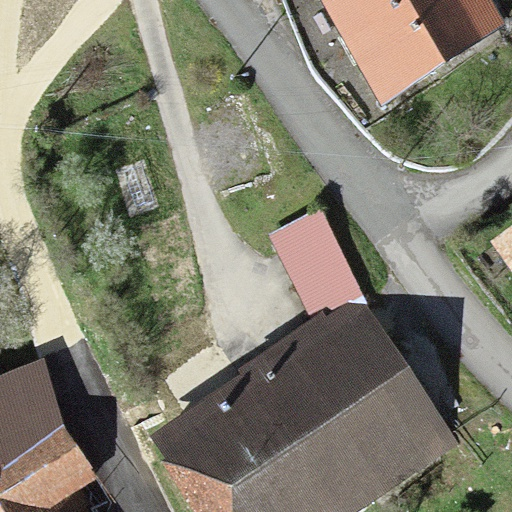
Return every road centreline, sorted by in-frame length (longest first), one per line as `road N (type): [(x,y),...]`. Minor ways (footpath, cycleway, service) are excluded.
road 1 (residential): [(218,0),(387,224)]
road 2 (residential): [(387,224),(511,382)]
road 3 (residential): [(387,224),(471,198),(511,159)]
